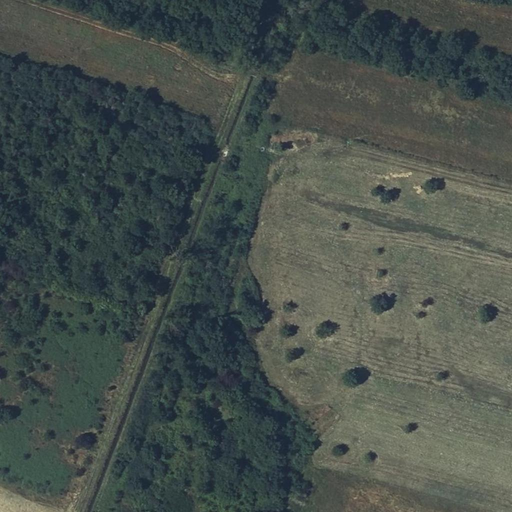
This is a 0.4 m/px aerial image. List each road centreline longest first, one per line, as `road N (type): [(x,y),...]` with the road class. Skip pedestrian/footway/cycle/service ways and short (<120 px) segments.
road 1 (track): [(77,511),(271,0)]
road 2 (track): [(213,148),(241,154),(252,147),(308,0)]
